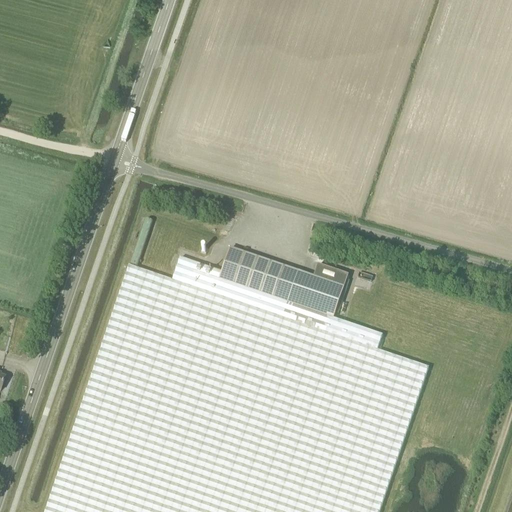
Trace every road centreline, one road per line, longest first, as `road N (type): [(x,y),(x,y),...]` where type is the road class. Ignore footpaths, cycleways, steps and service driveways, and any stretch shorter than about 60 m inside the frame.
road 1 (unclassified): [(511,271),(115,156)]
road 2 (secondary): [(115,156),(0,492)]
road 3 (secondary): [(169,0),(115,156)]
